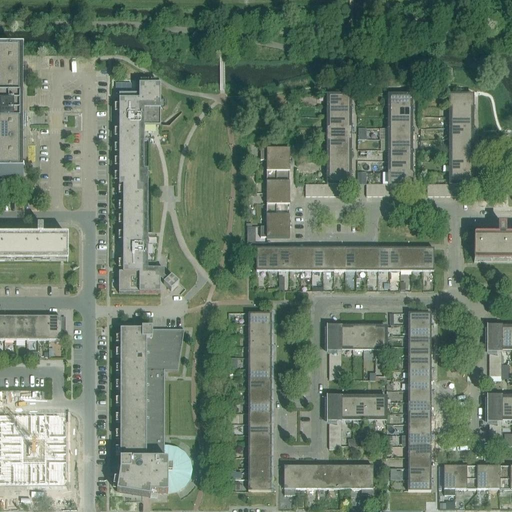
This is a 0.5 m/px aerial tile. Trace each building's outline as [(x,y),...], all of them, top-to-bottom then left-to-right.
[(0,182),(22,182),(22,126),(27,126),(27,122),(27,117),(22,117),(22,60),(0,59),(0,182)] [(119,274),(119,295),(160,295),(160,281),(160,280),(160,274),(144,274),(144,268),(144,263),(144,237),(144,234),(144,181),(144,170),(143,139),(143,128),(160,128),(160,111),(160,100),(160,86),(158,86),(151,86),(148,86),(140,86),(139,86),(139,95),(119,95),(119,106),(119,130),(119,146),(119,154),(119,160),(119,167),(119,168),(119,174),(119,182),(119,187),(123,187),(123,188),(123,196),(123,204),(123,212),(123,218),(123,225),(123,234),(123,241),(123,262),(123,269),(123,270),(123,274),(119,274)] [(350,96),(328,96),(328,108),(350,108),(350,96)] [(412,97),(389,96),(389,108),(412,108),(412,97)] [(472,108),(472,96),(456,97),(450,97),(450,108),(472,108)] [(350,108),(328,108),(328,119),(350,119),(350,108)] [(389,108),(389,119),(412,119),(412,108),(389,108)] [(472,108),(450,108),(450,119),(472,119),(472,108)] [(350,119),(328,119),(327,130),(350,130),(350,119)] [(389,119),(389,130),(412,130),(412,119),(389,119)] [(472,119),(450,119),(450,130),(472,130),(472,119)] [(350,130),(327,130),(327,141),(350,141),(350,130)] [(389,130),(389,141),(412,141),(412,130),(389,130)] [(472,130),(450,130),(450,141),(472,141),(472,130)] [(350,141),(327,141),(327,152),(350,152),(350,141)] [(389,141),(388,152),(412,152),(412,141),(389,141)] [(472,141),(450,141),(450,152),(472,152),(472,141)] [(290,150),(266,150),(260,150),(260,161),(266,161),(290,161),(290,150)] [(350,152),(327,152),(327,163),(350,163),(350,152)] [(388,152),(388,163),(412,163),(412,152),(388,152)] [(472,152),(450,152),(450,163),(472,163),(472,152)] [(290,161),(266,161),(266,183),(276,183),(276,172),(289,172),(290,161)] [(350,163),(327,163),(327,174),(350,174),(350,163)] [(388,163),(388,174),(412,174),(412,163),(388,163)] [(472,163),(450,163),(450,174),(472,174),(472,163)] [(266,183),(266,194),(289,194),(289,172),(276,172),(276,183),(266,183)] [(329,186),(335,186),(341,186),(350,186),(350,174),(327,174),(327,186),(329,186)] [(358,174),(357,186),(366,186),(366,174),(360,174),(358,174)] [(397,186),(403,186),(412,186),(412,174),(388,174),(388,186),(390,186),(397,186)] [(456,186),(457,186),(464,186),(472,186),(472,174),(450,174),(450,186),(451,186),(456,186)] [(289,194),(266,194),(266,205),(276,205),(276,216),(289,216),(289,194)] [(276,205),(266,205),(266,227),(289,227),(289,216),(276,216),(276,205)] [(266,239),(289,239),(289,227),(266,227),(260,227),(260,238),(266,238),(266,239)] [(511,263),(511,237),(505,237),(505,236),(505,227),(499,227),(499,236),(499,237),(474,237),(474,263),(511,263)] [(0,262),(62,263),(63,263),(68,263),(68,237),(42,237),(42,236),(42,228),(37,228),(37,236),(37,237),(0,236),(0,262)] [(256,250),(256,273),(267,273),(267,250),(256,250)] [(267,250),(267,273),(278,273),(278,250),(267,250)] [(289,250),(278,250),(278,273),(289,273),(289,250)] [(289,250),(289,273),(300,273),(300,250),(289,250)] [(300,250),(300,273),(311,273),(311,250),(300,250)] [(311,250),(311,273),(322,273),(322,250),(311,250)] [(333,250),(322,250),(322,273),(333,273),(333,250)] [(333,250),(333,273),(344,273),(344,250),(333,250)] [(344,250),(344,273),(356,273),(356,250),(344,250)] [(356,250),(356,273),(367,273),(367,250),(356,250)] [(367,250),(367,273),(378,273),(378,250),(367,250)] [(378,250),(378,273),(389,273),(389,250),(378,250)] [(389,250),(389,273),(400,273),(400,250),(389,250)] [(400,250),(400,273),(411,273),(411,250),(400,250)] [(411,250),(411,273),(422,273),(422,250),(411,250)] [(433,273),(433,250),(422,250),(422,273),(433,273)] [(164,284),(163,284),(171,292),(179,284),(171,276),(167,280),(164,284)] [(248,315),(248,326),(271,326),(271,315),(248,315)] [(408,315),(408,327),(431,327),(431,315),(408,315)] [(4,342),(16,342),(16,318),(4,318),(4,342)] [(16,342),(27,342),(27,318),(16,318),(16,342)] [(27,342),(38,342),(38,318),(27,318),(27,342)] [(38,342),(49,342),(49,318),(38,318),(38,342)] [(60,342),(60,318),(49,318),(49,342),(60,342)] [(248,337),(271,337),(271,326),(248,326),(248,337)] [(327,353),(328,353),(341,353),(341,351),(341,350),(341,344),(341,338),(341,332),(341,327),(329,327),(327,327),(327,326),(326,326),(326,354),(327,354),(327,353)] [(487,355),(487,354),(489,354),(501,354),(501,352),(501,348),(501,341),(501,335),(501,329),(501,327),(489,327),(487,327),(487,326),(486,326),(486,355),(487,355)] [(341,328),(341,327),(341,332),(341,338),(341,344),(341,350),(341,351),(352,351),(352,328),(341,328)] [(408,327),(408,338),(431,338),(431,327),(408,327)] [(511,328),(502,328),(502,327),(501,327),(501,329),(501,335),(501,341),(501,348),(501,352),(511,351),(511,328)] [(364,328),(352,328),(352,351),(364,351),(364,328)] [(364,351),(375,351),(375,328),(364,328),(364,351)] [(386,351),(386,328),(375,328),(375,351),(386,351)] [(120,331),(120,472),(116,494),(150,499),(150,495),(167,495),(177,494),(185,488),(190,481),(192,471),(190,462),(185,454),(177,449),(168,447),(164,447),(164,372),(177,372),(184,331),(152,331),(152,329),(141,329),(141,331),(120,331)] [(248,348),(271,348),(271,337),(248,337),(248,348)] [(408,338),(408,349),(431,349),(431,338),(408,338)] [(248,360),(271,360),(271,348),(248,348),(248,360)] [(408,349),(408,360),(431,360),(431,349),(408,349)] [(228,360),(228,370),(236,370),(236,359),(228,360)] [(248,371),(271,371),(271,360),(248,360),(248,371)] [(408,360),(408,371),(431,371),(431,360),(408,360)] [(501,378),(501,380),(511,380),(511,367),(501,367),(501,372),(501,378)] [(248,382),(271,382),(271,371),(248,371),(248,382)] [(408,371),(408,382),(431,382),(431,371),(408,371)] [(248,393),(271,393),(271,382),(248,382),(248,393)] [(408,382),(407,393),(431,393),(431,382),(408,382)] [(248,404),(271,404),(271,393),(248,393),(248,404)] [(407,393),(407,404),(431,404),(431,393),(407,393)] [(501,399),(501,397),(489,397),(487,397),(487,396),(486,396),(486,425),(487,425),(487,424),(489,424),(501,424),(501,421),(501,417),(501,411),(501,405),(501,399)] [(341,423),(341,421),(341,420),(341,414),(341,408),(341,402),(341,397),(329,397),(327,397),(326,397),(326,424),(327,424),(327,423),(329,423),(341,423)] [(341,420),(341,421),(352,421),(352,398),(341,398),(341,397),(341,402),(341,408),(341,414),(341,420)] [(502,397),(501,397),(501,399),(501,405),(501,411),(501,417),(501,421),(511,421),(511,398),(502,398),(502,397)] [(363,398),(352,398),(352,421),(364,421),(363,398)] [(375,398),(363,398),(364,421),(375,421),(375,398)] [(375,421),(386,421),(386,398),(375,398),(375,421)] [(248,415),(271,415),(271,404),(248,404),(248,415)] [(407,404),(407,415),(431,415),(431,404),(407,404)] [(248,426),(271,426),(271,415),(248,415),(248,426)] [(407,415),(407,426),(430,426),(431,415),(407,415)] [(0,486),(61,486),(62,486),(63,485),(64,484),(65,482),(65,481),(65,423),(64,421),(63,420),(62,419),(61,419),(60,418),(0,418),(0,486)] [(248,437),(271,437),(271,426),(248,426),(248,437)] [(407,426),(407,437),(430,437),(430,426),(407,426)] [(248,448),(271,448),(271,437),(248,437),(248,448)] [(407,437),(407,448),(430,448),(430,437),(407,437)] [(248,459),(271,459),(271,448),(248,448),(248,459)] [(430,448),(407,448),(407,459),(430,460),(430,459),(430,448)] [(248,470),(271,470),(271,459),(248,459),(248,470)] [(430,460),(407,459),(407,465),(407,470),(430,470),(430,465),(430,460)] [(295,468),(283,468),(283,491),(284,491),(284,497),(295,497),(295,491),(295,468)] [(306,468),(295,468),(295,491),(306,491),(306,468)] [(317,468),(306,468),(306,491),(317,491),(317,468)] [(317,491),(328,491),(328,468),(317,468),(317,491)] [(328,491),(339,491),(339,468),(328,468),(328,491)] [(339,491),(350,491),(350,468),(339,468),(339,491)] [(361,468),(350,468),(350,491),(361,491),(361,468)] [(373,491),(373,468),(361,468),(361,491),(361,497),(372,497),(372,491),(373,491)] [(443,491),(444,491),(444,497),(455,497),(455,491),(455,468),(443,468),(443,491)] [(466,468),(456,468),(455,468),(455,491),(477,491),(477,481),(466,481),(466,468)] [(488,468),(466,468),(466,481),(477,481),(477,491),(488,491),(488,468)] [(510,468),(488,468),(488,491),(499,491),(499,481),(510,481),(510,468)] [(511,468),(510,468),(510,481),(499,481),(499,491),(511,491),(511,468)] [(248,481),(271,481),(271,470),(248,470),(248,481)] [(407,470),(407,481),(430,481),(430,470),(407,470)] [(248,492),(271,492),(271,481),(248,481),(248,492)] [(430,493),(430,481),(407,481),(407,493),(430,493)]
